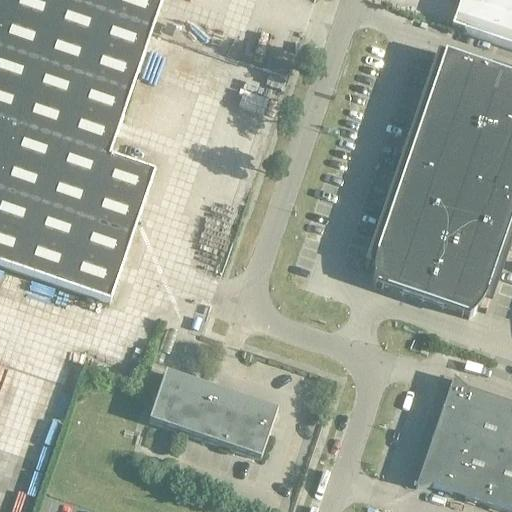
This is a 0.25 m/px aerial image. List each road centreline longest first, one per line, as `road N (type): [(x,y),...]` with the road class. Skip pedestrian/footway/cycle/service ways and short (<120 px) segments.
road 1 (unclassified): [(352,353),(246,318),(355,0)]
road 2 (unclassified): [(343,478),(379,379),(374,362),(352,353)]
